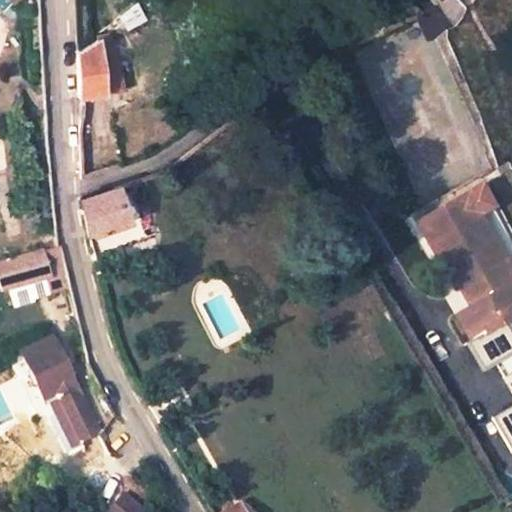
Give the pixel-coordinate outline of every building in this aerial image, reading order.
[(22,0),(3,0),(15,9),(22,0)] [(103,98),(100,61),(73,66),(75,103),(103,98)] [(91,232),(123,220),(115,187),(85,200),(91,232)] [(511,302),(457,207),(412,233),(458,320),(449,326),(462,352),(453,357),(474,395),(511,373),(511,361),(496,333),(511,324),(511,302)] [(0,296),(42,282),(49,301),(68,293),(58,248),(0,267),(0,296)] [(75,319),(64,323),(68,337),(79,332),(75,319)] [(79,391),(56,343),(19,358),(42,408),(64,398),(79,391)] [(63,414),(78,446),(101,436),(79,391),(64,398),(69,411),(63,414)] [(511,426),(502,433),(511,449),(511,426)] [(91,474),(68,493),(83,511),(87,511),(109,494),(91,474)] [(99,511),(140,511),(141,511),(117,492),(99,511)]
